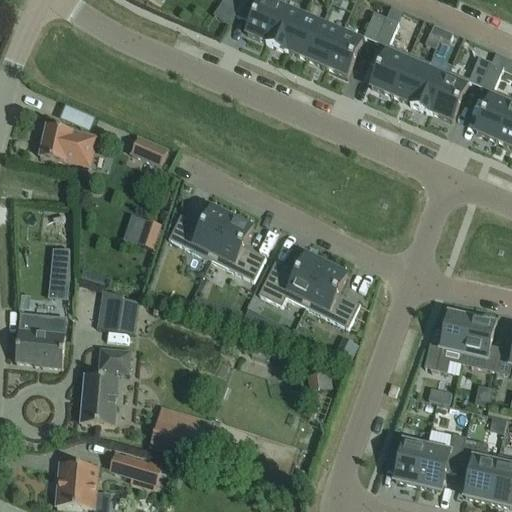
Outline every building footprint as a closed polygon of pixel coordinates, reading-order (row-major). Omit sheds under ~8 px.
[(236,0),(226,0),(214,19),(228,28),(243,4),(236,0)] [(275,0),(246,0),(234,19),(250,26),(246,37),(266,45),(267,46),(282,11),(285,4),(284,4),(275,0)] [(266,45),(265,46),(266,47),(267,47),(286,55),(287,56),(287,55),(286,54),(301,19),(282,11),(267,46),(266,45)] [(373,16),(363,40),(375,46),(386,21),(373,16)] [(301,19),(286,54),(287,55),(306,63),(321,28),(301,19)] [(386,21),(375,46),(387,51),(388,51),(389,49),(398,27),(386,21)] [(321,28),(306,63),(326,71),(341,36),(321,28)] [(433,29),(430,37),(439,41),(443,33),(433,29)] [(443,33),(439,41),(449,45),(452,37),(443,33)] [(341,36),(326,71),(347,80),(362,45),(341,36)] [(389,104),(405,67),(383,56),(366,93),(389,104)] [(409,58),(391,99),(410,107),(411,108),(426,73),(427,73),(430,66),(429,66),(409,58)] [(446,81),(431,116),(431,117),(451,125),(468,86),(480,91),(491,67),(478,61),(469,83),(449,75),(448,74),(445,81),(446,81)] [(492,96),(475,135),(496,144),(511,109),(511,110),(511,108),(511,101),(493,94),(503,72),(491,67),(480,91),(492,96)] [(410,107),(409,108),(410,109),(430,117),(431,118),(431,117),(431,116),(446,81),(445,81),(427,73),(426,73),(411,108),(410,107)] [(511,109),(496,144),(511,151),(511,109),(511,110),(511,109)] [(89,172),(97,140),(47,129),(39,160),(89,172)] [(138,141),(130,158),(157,170),(165,153),(138,141)] [(134,200),(138,181),(129,179),(125,198),(134,200)] [(142,181),(133,204),(144,208),(153,186),(142,181)] [(83,205),(74,221),(87,228),(96,212),(83,205)] [(180,219),(168,243),(211,264),(232,222),(227,220),(229,216),(219,211),(217,215),(211,212),(202,230),(180,219)] [(232,222),(211,264),(253,285),(265,261),(243,250),(252,232),(232,222)] [(52,253),(50,280),(69,282),(69,253),(52,253)] [(274,266),(258,299),(281,310),(286,302),(305,311),(326,269),(306,259),(297,277),(274,266)] [(326,269),(305,311),(348,333),(360,309),(337,297),(346,279),(326,269)] [(45,312),(66,313),(67,292),(46,291),(45,312)] [(102,301),(98,332),(133,337),(137,305),(102,301)] [(194,301),(187,316),(196,319),(210,323),(233,331),(240,317),(228,313),(217,309),(203,305),(194,301)] [(248,314),(238,332),(250,336),(285,348),(292,335),(259,319),(248,314)] [(429,347),(424,371),(446,377),(449,365),(461,368),(472,323),(448,317),(441,350),(429,347)] [(18,334),(14,366),(33,368),(33,370),(61,372),(64,338),(66,323),(19,318),(18,334)] [(472,323),(461,368),(496,376),(502,352),(490,349),(495,328),(490,327),(491,324),(476,321),(475,324),(472,323)] [(343,342),(334,360),(349,368),(358,349),(343,342)] [(511,354),(502,352),(496,376),(508,379),(510,369),(511,369),(511,354)] [(127,378),(130,355),(100,353),(98,375),(104,376),(104,382),(85,380),(80,428),(113,431),(118,383),(116,383),(116,377),(127,378)] [(304,411),(321,409),(320,396),(302,398),(304,411)] [(209,435),(158,420),(149,452),(200,466),(209,435)] [(427,447),(417,490),(441,495),(445,475),(457,478),(459,467),(465,443),(465,441),(452,438),(449,452),(427,447)] [(392,439),(384,462),(387,463),(399,465),(394,484),(417,490),(427,447),(392,439)] [(465,443),(459,467),(471,470),(464,500),(487,506),(497,463),(496,463),(485,460),(487,448),(465,443)] [(143,484),(147,469),(114,459),(109,474),(143,484)] [(497,463),(487,506),(510,511),(511,503),(511,462),(497,459),(496,463),(497,463)] [(56,510),(76,511),(94,511),(98,472),(59,468),(56,510)]
